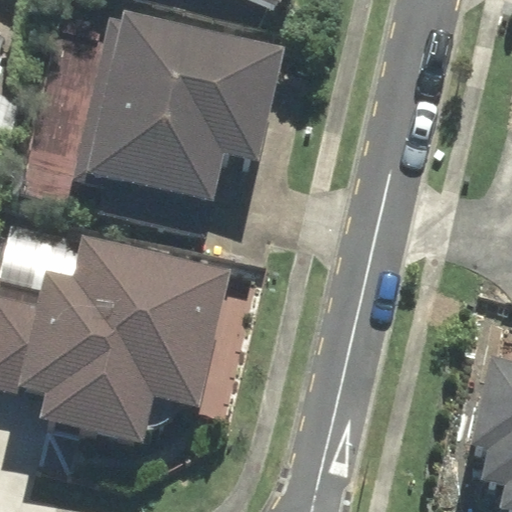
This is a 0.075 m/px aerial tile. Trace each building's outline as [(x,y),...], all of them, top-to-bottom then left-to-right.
[(256,0),(295,17),(302,0),(256,0)] [(0,44),(10,13),(0,9),(0,44)] [(296,59),(114,21),(79,185),(226,216),(237,166),(272,174),(296,59)] [(242,276),(91,243),(82,285),(56,279),(48,312),(0,301),(0,392),(55,405),(49,434),(154,458),(165,409),(210,419),(242,276)] [(511,369),(504,368),(482,460),(503,465),(496,495),(511,499),(511,369)]
